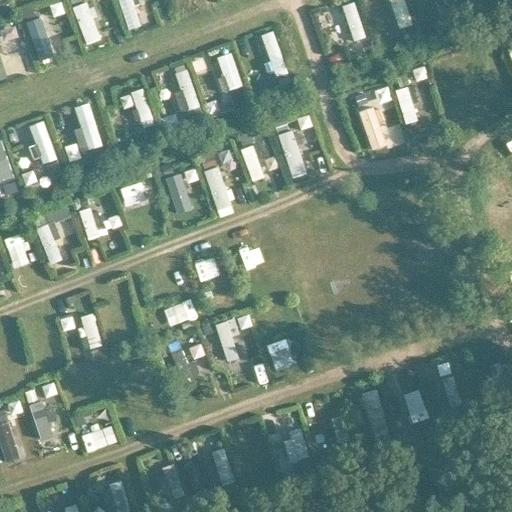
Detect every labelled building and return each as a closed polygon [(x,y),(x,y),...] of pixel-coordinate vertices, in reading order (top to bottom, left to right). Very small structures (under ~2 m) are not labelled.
[(149,0),(134,0),(141,35),(155,32),(149,0)] [(203,0),(186,0),(191,10),(205,4),(203,0)] [(404,0),(408,14),(421,11),(418,0),(404,0)] [(369,3),(356,4),(356,21),(370,21),(369,3)] [(46,26),(54,67),(68,64),(59,23),(46,26)] [(274,34),(285,80),(300,76),(289,31),(274,34)] [(0,57),(7,86),(21,83),(11,42),(0,44),(0,57)] [(230,55),(239,93),(255,89),(247,52),(230,55)] [(202,70),(189,74),(201,113),(214,109),(202,70)] [(144,95),(154,126),(167,122),(157,90),(144,95)] [(319,112),(306,117),(310,130),(324,126),(319,112)] [(176,116),(179,127),(194,124),(191,113),(176,116)] [(291,132),(299,179),(317,175),(308,129),(291,132)] [(0,153),(5,152),(13,184),(29,180),(19,141),(0,145),(0,153)] [(93,145),(78,147),(80,164),(95,162),(93,145)] [(268,145),(254,148),(261,182),(275,179),(268,145)] [(233,165),(245,162),(242,148),(230,151),(233,165)] [(227,197),(247,189),(239,169),(219,178),(227,197)] [(49,187),(50,174),(33,173),(32,186),(49,187)] [(193,177),(179,180),(185,220),(200,217),(193,177)] [(134,191),(142,212),(163,204),(155,183),(134,191)] [(271,202),(281,201),(278,183),(268,185),(271,202)] [(54,212),(59,227),(84,218),(80,204),(54,212)] [(105,208),(92,211),(99,239),(111,237),(105,208)] [(60,267),(76,263),(67,226),(51,229),(60,267)] [(79,297),(86,307),(101,296),(94,286),(79,297)] [(173,306),(179,324),(208,314),(202,296),(173,306)] [(243,333),(265,326),(258,307),(224,318),(239,363),(252,359),(243,333)] [(74,333),(91,327),(86,313),(69,319),(74,333)] [(106,313),(92,316),(101,351),(114,348),(106,313)] [(146,339),(141,319),(124,323),(128,343),(146,339)] [(274,340),(279,354),(303,345),(297,331),(274,340)] [(423,423),(440,418),(431,389),(414,394),(423,423)] [(13,399),(17,416),(32,413),(28,396),(13,399)] [(43,404),(47,440),(64,438),(60,402),(43,404)] [(289,425),(307,415),(300,402),(282,411),(289,425)] [(18,461),(28,459),(21,424),(11,426),(18,461)] [(318,425),(295,428),(299,461),(322,458),(318,425)] [(99,450),(109,447),(104,430),(94,433),(99,450)] [(277,437),(262,437),(262,480),(278,479),(277,437)] [(170,511),(190,511),(194,511),(187,463),(171,465),(177,502),(169,503),(170,511)] [(135,511),(137,481),(123,481),(121,511),(135,511)]
